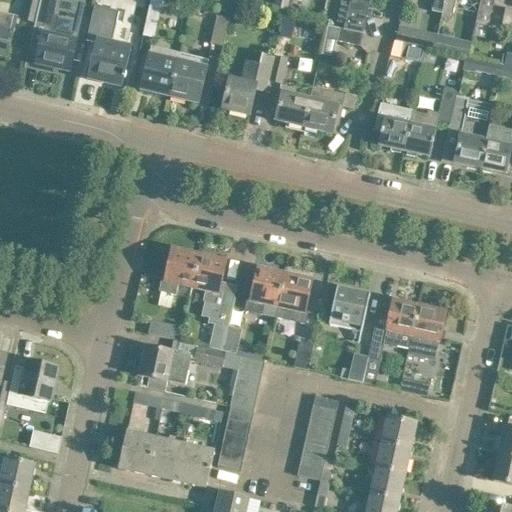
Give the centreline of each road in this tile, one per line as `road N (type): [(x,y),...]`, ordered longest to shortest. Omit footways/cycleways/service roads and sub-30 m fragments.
road 1 (residential): [(147,208),(496,283)]
road 2 (residential): [(511,223),(164,145)]
road 3 (residential): [(444,511),(496,283)]
road 4 (residential): [(68,511),(113,340)]
road 5 (residential): [(164,145),(0,108)]
road 6 (residential): [(113,340),(147,208)]
